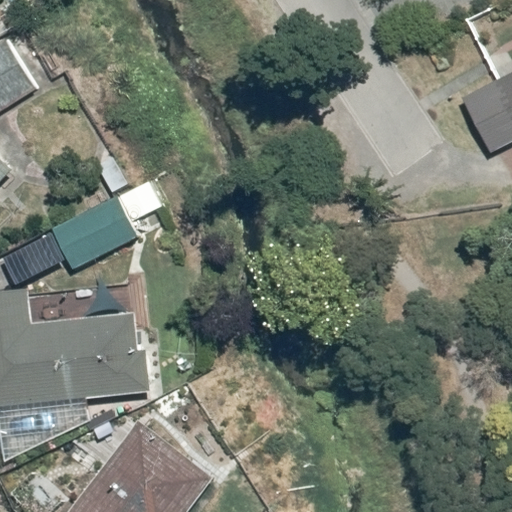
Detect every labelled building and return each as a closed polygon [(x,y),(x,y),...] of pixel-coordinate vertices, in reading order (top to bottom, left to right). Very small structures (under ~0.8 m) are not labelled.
[(0,107),(42,81),(14,34),(0,42),(0,107)] [(511,71),(501,77),(504,82),(511,99),(511,71)] [(0,191),(15,175),(0,160),(0,191)] [(61,225),(63,230),(29,246),(32,251),(6,264),(14,280),(42,266),(48,277),(78,262),(81,267),(154,231),(143,209),(152,205),(142,185),(61,225)] [(35,287),(0,289),(0,402),(9,402),(10,411),(95,406),(94,389),(157,385),(154,345),(143,346),(141,313),(38,320),(35,287)] [(199,511),(223,478),(140,418),(71,511),(199,511)]
